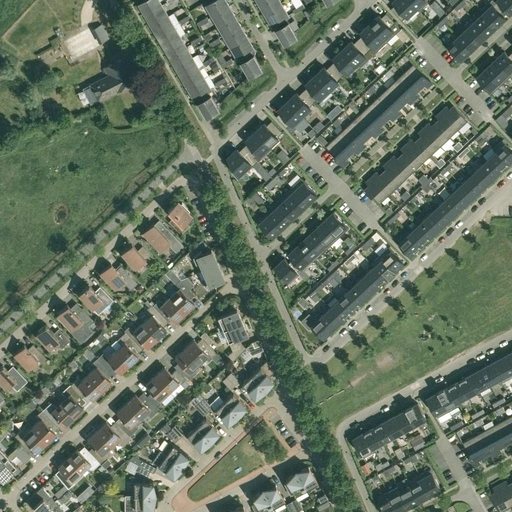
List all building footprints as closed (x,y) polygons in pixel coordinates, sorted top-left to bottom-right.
[(141,4),(146,14),(162,4),(159,0),(145,0),(140,3),(140,4),(141,4)] [(208,5),(214,15),(230,6),(226,0),(214,0),(207,4),(208,5)] [(265,0),(260,3),(266,13),(282,4),(279,0),(265,0)] [(407,16),(416,8),(419,11),(419,10),(417,7),(409,0),(394,0),(394,1),(396,4),(391,8),(402,20),(406,15),(407,16)] [(409,0),(417,7),(419,10),(428,2),(426,0),(409,0)] [(511,0),(496,0),(493,4),(501,12),(506,8),(510,13),(511,10),(511,0)] [(481,9),(484,12),(496,26),(506,17),(501,12),(493,4),(490,1),(481,9)] [(146,14),(152,24),(168,15),(162,4),(146,14)] [(273,24),(275,23),(286,16),(289,15),(288,14),(282,4),(266,13),(272,23),(273,24)] [(236,16),(230,6),(214,15),(220,25),(236,16)] [(379,15),(370,23),(384,38),(393,29),(392,28),(397,24),(386,12),(381,17),(379,15)] [(484,12),(476,20),(488,33),(496,26),(484,12)] [(174,25),(168,15),(152,24),(158,34),(174,25)] [(242,26),(236,16),(220,25),(226,36),(242,26)] [(297,34),(286,16),(275,23),(286,41),(297,34)] [(463,26),(466,29),(479,42),(488,33),(476,20),(473,17),(463,26)] [(363,34),(358,38),(369,50),(374,45),(375,47),(384,38),(370,23),(361,32),(363,34)] [(180,35),(174,25),(158,34),(164,45),(180,35)] [(226,36),(232,46),(248,37),(242,26),(226,36)] [(466,29),(458,36),(471,50),(479,42),(466,29)] [(461,59),(464,56),(471,50),(458,36),(455,34),(446,43),(461,59)] [(186,46),(180,35),(164,45),(170,55),(186,46)] [(238,57),(240,55),(251,49),(254,47),(254,46),(253,47),(248,37),(232,46),(238,56),(237,56),(238,57)] [(352,41),(343,49),(357,64),(366,55),(365,54),(369,50),(358,38),(354,43),(352,41)] [(198,46),(201,51),(208,48),(205,42),(198,46)] [(192,56),(186,46),(170,55),(176,65),(192,56)] [(262,67),(251,49),(240,55),(251,74),(262,67)] [(334,58),(336,60),(331,64),(342,76),(347,71),(348,72),(357,64),(343,49),(334,58)] [(504,51),(496,59),(511,75),(511,74),(511,51),(509,55),(504,51)] [(176,65),(183,76),(198,66),(192,56),(176,65)] [(90,84),(98,99),(116,90),(116,91),(134,82),(131,76),(136,74),(132,68),(130,69),(124,57),(104,67),(108,75),(90,84)] [(496,59),(486,68),(501,84),(511,75),(496,59)] [(414,63),(404,72),(420,88),(425,84),(428,87),(433,83),(414,63)] [(325,66),(315,75),(329,90),(338,81),(337,80),(342,76),(331,64),(327,68),(325,66)] [(183,76),(189,86),(205,77),(200,69),(198,66),(183,76)] [(486,68),(478,76),(493,92),(501,84),(486,68)] [(404,72),(396,80),(415,100),(419,96),(415,92),(420,88),(404,72)] [(308,85),(304,90),(315,101),(319,97),(320,98),(329,90),(315,75),(306,83),(308,85)] [(197,96),(209,89),(211,88),(211,87),(210,87),(205,77),(189,86),(195,96),(194,96),(195,97),(197,96)] [(396,80),(387,88),(403,104),(407,100),(411,104),(415,100),(396,80)] [(387,88),(378,96),(397,116),(401,112),(398,109),(403,104),(387,88)] [(219,108),(209,89),(197,96),(208,114),(219,108)] [(302,115),(311,106),(310,106),(315,101),(304,90),(299,94),(297,92),(288,100),(304,117),(302,115)] [(378,96),(370,104),(385,121),(390,116),(393,120),(397,116),(378,96)] [(295,126),(304,117),(288,100),(279,109),(281,111),(276,116),(287,127),(292,123),(295,126)] [(348,104),(352,108),(357,113),(359,111),(355,105),(354,106),(350,101),(348,104)] [(370,104),(361,113),(380,133),(384,129),(381,125),(385,121),(370,104)] [(447,105),(441,110),(459,129),(468,120),(453,105),(450,108),(447,105)] [(506,109),(501,114),(505,118),(510,114),(506,109)] [(439,119),(435,122),(450,137),(459,129),(441,110),(436,116),(439,119)] [(380,133),(361,113),(352,121),(368,137),(372,133),(376,137),(380,133)] [(265,122),(255,132),(269,146),(278,137),(277,136),(282,131),(272,120),(267,125),(265,122)] [(352,121),(343,129),(362,149),(366,145),(363,142),(368,137),(352,121)] [(429,122),(424,127),(441,145),(450,137),(435,122),(432,125),(429,122)] [(421,135),(418,138),(432,154),(441,145),(424,127),(418,132),(421,135)] [(312,128),(307,133),(311,137),(316,132),(312,128)] [(343,129),(335,137),(350,154),(355,149),(358,153),(362,149),(343,129)] [(485,129),(480,134),(484,138),(489,134),(485,129)] [(249,142),(243,147),(253,159),(259,153),(260,154),(269,146),(255,132),(247,140),(249,142)] [(335,137),(326,146),(345,166),(349,162),(346,158),(350,154),(335,137)] [(412,138),(406,143),(424,162),(432,154),(418,138),(415,141),(412,138)] [(511,150),(502,140),(493,148),(508,164),(511,160),(511,150)] [(404,152),(400,155),(415,170),(424,162),(406,143),(401,148),(404,152)] [(250,162),(253,159),(243,147),(239,150),(237,148),(228,157),(235,165),(234,167),(240,178),(253,165),(250,162)] [(496,151),(487,159),(499,172),(508,164),(493,148),(496,151)] [(282,159),(286,163),(290,158),(287,154),(282,159)] [(394,154),(389,160),(406,178),(415,170),(400,155),(397,158),(394,154)] [(487,159),(478,168),(490,180),(493,178),(497,175),(497,174),(499,172),(487,159)] [(386,168),(383,171),(398,186),(406,178),(389,160),(383,165),(386,168)] [(478,168),(470,176),(482,189),(490,180),(478,168)] [(295,181),(302,173),(299,170),(292,179),(295,181)] [(262,176),(266,180),(272,175),(267,171),(262,176)] [(377,171),(371,176),(389,195),(396,188),(398,186),(383,171),(380,174),(377,171)] [(275,176),(271,180),(275,185),(280,180),(275,176)] [(369,185),(365,188),(380,203),(389,195),(371,176),(366,181),(369,185)] [(470,176),(461,184),(473,197),(475,195),(476,195),(479,191),(482,189),(470,176)] [(302,178),(293,187),(308,203),(317,194),(302,178)] [(270,189),(275,185),(271,180),(266,185),(270,189)] [(461,184),(452,192),(464,205),(473,197),(461,184)] [(293,187),(284,195),(299,211),(308,203),(293,187)] [(452,192),(443,200),(456,213),(458,211),(462,207),(464,205),(452,192)] [(284,195),(275,203),(291,219),(299,211),(284,195)] [(167,210),(176,219),(171,223),(180,233),(189,225),(185,221),(191,215),(188,212),(189,210),(182,202),(180,203),(177,200),(167,210)] [(443,200),(435,209),(447,221),(456,213),(443,200)] [(275,203),(267,211),(282,227),(291,219),(275,203)] [(435,209),(426,217),(438,230),(440,227),(441,228),(444,224),(447,221),(435,209)] [(273,236),(282,227),(267,211),(258,220),(273,236)] [(333,212),(324,220),(337,234),(339,236),(349,228),(333,212)] [(426,217),(417,225),(429,238),(438,230),(426,217)] [(324,220),(316,228),(328,241),(337,234),(324,220)] [(161,232),(153,223),(143,233),(159,250),(167,243),(175,252),(183,245),(166,227),(161,232)] [(417,225),(408,233),(421,246),(429,238),(417,225)] [(316,228),(307,237),(322,253),(331,244),(328,241),(316,228)] [(399,242),(411,255),(421,246),(408,233),(399,242)] [(371,236),(366,241),(370,245),(375,241),(371,236)] [(307,237),(298,245),(310,258),(313,261),(322,253),(307,237)] [(197,269),(198,271),(217,263),(211,249),(202,253),(200,249),(206,244),(201,240),(185,254),(190,258),(193,256),(195,262),(194,263),(195,264),(197,269)] [(366,250),(370,245),(366,241),(361,245),(366,250)] [(351,251),(357,245),(354,242),(349,248),(351,251)] [(121,253),(129,261),(128,262),(128,261),(127,262),(133,268),(133,267),(134,266),(135,268),(142,262),(146,266),(155,258),(145,248),(140,253),(131,244),(121,253)] [(289,253),(293,258),(302,266),(310,258),(298,245),(289,253)] [(388,246),(384,251),(379,255),(394,271),(403,262),(388,246)] [(379,255),(371,263),(386,279),(394,271),(379,255)] [(285,257),(275,266),(290,282),(300,274),(297,271),(302,266),(293,258),(289,262),(285,257)] [(111,263),(110,263),(100,273),(115,288),(123,281),(130,289),(137,283),(120,265),(116,269),(111,263)] [(223,277),(217,263),(198,271),(198,272),(203,269),(206,277),(203,279),(201,280),(203,283),(204,286),(207,289),(211,285),(215,283),(214,281),(223,277)] [(373,266),(369,271),(365,274),(377,287),(386,279),(371,263),(370,263),(373,266)] [(365,274),(356,283),(368,295),(371,293),(375,290),(374,289),(377,287),(365,274)] [(186,276),(180,279),(189,289),(189,288),(193,284),(186,276)] [(177,290),(170,296),(184,312),(194,303),(186,294),(190,290),(189,289),(180,279),(173,285),(177,290)] [(356,283),(347,291),(359,304),(368,295),(356,283)] [(88,284),(78,293),(92,307),(101,298),(107,304),(113,299),(103,289),(98,294),(88,284)] [(139,293),(144,289),(140,284),(135,289),(139,293)] [(347,291),(339,299),(351,312),(359,304),(347,291)] [(159,299),(152,305),(162,315),(163,316),(167,312),(175,321),(184,312),(170,296),(163,303),(159,299)] [(305,298),(300,303),(304,307),(309,303),(305,298)] [(339,299),(330,307),(342,320),(351,312),(339,299)] [(88,327),(85,323),(91,318),(82,308),(77,312),(74,312),(67,304),(57,313),(60,316),(58,318),(65,325),(67,323),(71,328),(69,330),(77,338),(88,327)] [(147,318),(142,322),(157,338),(166,329),(157,319),(162,315),(152,305),(151,304),(148,306),(147,308),(150,311),(147,314),(147,318)] [(218,331),(222,329),(242,321),(236,308),(235,308),(235,307),(234,306),(233,305),(231,306),(230,307),(227,310),(228,311),(217,316),(221,325),(216,327),(218,331)] [(319,312),(318,312),(333,328),(336,326),(340,322),(339,322),(342,320),(330,307),(321,315),(319,312)] [(318,312),(309,321),(324,337),(333,328),(318,312)] [(247,333),(242,321),(222,329),(228,341),(232,350),(227,355),(232,360),(242,351),(237,346),(234,338),(247,333)] [(128,326),(124,330),(125,332),(134,342),(139,338),(147,347),(157,338),(142,322),(133,331),(128,326)] [(45,325),(36,334),(48,347),(53,343),(56,346),(58,344),(61,348),(70,340),(62,332),(58,336),(56,334),(55,335),(45,325)] [(200,335),(207,343),(208,344),(213,340),(204,331),(200,335)] [(129,346),(134,342),(125,332),(116,340),(120,343),(114,348),(129,364),(138,356),(129,346)] [(216,353),(208,344),(207,343),(202,348),(193,339),(184,348),(199,364),(209,355),(211,358),(216,353)] [(252,342),(254,347),(261,344),(258,339),(252,342)] [(263,350),(261,344),(254,347),(252,342),(245,348),(252,355),(263,350)] [(24,345),(14,354),(28,369),(38,360),(41,363),(46,358),(36,347),(31,352),(24,345)] [(120,372),(129,364),(114,348),(106,356),(103,353),(97,358),(107,368),(112,363),(120,372)] [(193,370),(199,364),(184,348),(174,357),(184,367),(179,371),(186,379),(188,381),(189,379),(196,373),(193,370)] [(510,352),(502,357),(510,372),(511,371),(511,350),(510,352)] [(493,361),(491,362),(500,378),(510,372),(502,357),(493,361)] [(102,372),(107,368),(97,358),(91,364),(94,367),(87,374),(101,390),(111,381),(102,372)] [(267,359),(250,375),(263,388),(273,379),(269,375),(273,372),(267,359)] [(489,364),(481,368),(489,384),(500,378),(491,362),(489,364)] [(2,365),(0,367),(0,381),(6,388),(9,385),(12,385),(17,390),(27,380),(16,369),(12,372),(10,372),(2,365)] [(170,392),(180,383),(180,384),(186,379),(179,371),(176,369),(171,373),(164,366),(155,375),(170,392)] [(472,373),(470,374),(479,390),(489,384),(481,368),(472,373)] [(222,371),(217,376),(221,380),(226,376),(222,371)] [(230,372),(226,376),(235,385),(239,381),(230,372)] [(92,399),(101,390),(87,374),(80,380),(77,377),(70,384),(79,394),(84,390),(92,399)] [(468,375),(460,380),(468,395),(479,390),(470,374),(467,375),(468,375)] [(147,396),(149,398),(156,406),(162,401),(161,400),(170,392),(155,375),(145,384),(152,391),(147,396)] [(241,383),(254,397),(263,388),(250,375),(241,383)] [(222,380),(230,389),(235,385),(226,376),(222,380)] [(460,380),(449,386),(459,405),(460,404),(458,401),(468,395),(460,380)] [(75,398),(79,394),(70,384),(61,392),(64,395),(59,401),(73,416),(84,407),(83,406),(83,407),(75,398)] [(449,386),(438,391),(449,410),(459,405),(449,386)] [(233,391),(223,400),(236,414),(246,405),(233,391)] [(438,416),(449,410),(438,391),(427,397),(438,416)] [(199,393),(194,397),(199,402),(207,411),(212,407),(212,406),(209,404),(203,397),(199,393)] [(135,394),(126,403),(141,419),(147,413),(151,417),(159,409),(156,406),(149,398),(144,403),(135,394)] [(236,414),(223,400),(218,395),(213,399),(209,404),(212,406),(212,407),(227,423),(236,414)] [(189,401),(194,406),(199,402),(194,397),(194,396),(189,401)] [(42,410),(51,420),(52,420),(56,416),(64,424),(63,425),(64,425),(73,416),(59,401),(55,405),(51,401),(42,410)] [(203,415),(207,411),(199,402),(194,406),(203,415)] [(135,425),(141,419),(126,403),(116,411),(125,421),(120,425),(121,426),(129,435),(133,432),(138,428),(135,425)] [(418,403),(407,409),(415,424),(426,418),(418,403)] [(407,409),(396,414),(405,430),(415,424),(407,409)] [(39,419),(32,427),(46,442),(55,433),(47,424),(51,420),(42,410),(35,416),(39,419)] [(388,419),(386,420),(394,436),(405,430),(396,414),(388,419)] [(205,417),(196,426),(209,440),(218,431),(205,417)] [(511,430),(505,418),(495,424),(506,444),(511,441),(511,442),(511,430)] [(383,421),(375,426),(384,441),(394,436),(386,420),(383,421)] [(112,446),(118,441),(123,446),(131,438),(129,435),(121,426),(115,431),(106,421),(97,430),(112,446)] [(176,423),(171,427),(180,436),(184,432),(176,423)] [(495,424),(484,430),(497,454),(502,451),(500,447),(506,444),(495,424)] [(186,435),(199,449),(209,440),(196,426),(186,435)] [(375,426),(365,432),(375,451),(376,451),(374,447),(384,441),(375,426)] [(21,443),(20,443),(23,446),(28,442),(37,451),(46,442),(32,427),(24,434),(21,430),(14,436),(21,443)] [(174,442),(180,436),(171,427),(165,433),(174,442)] [(96,448),(91,453),(97,460),(105,468),(111,462),(107,458),(109,456),(106,452),(112,446),(97,430),(87,439),(96,448)] [(484,430),(474,436),(485,455),(490,452),(492,457),(497,454),(484,430)] [(364,457),(375,451),(365,432),(354,438),(364,457)] [(474,436),(463,442),(476,466),(481,463),(479,459),(485,455),(474,436)] [(413,446),(415,450),(426,444),(424,440),(413,446)] [(188,455),(173,444),(169,441),(161,452),(160,450),(160,451),(181,466),(188,455)] [(20,443),(8,455),(0,462),(0,476),(2,478),(16,465),(10,460),(16,454),(24,462),(27,459),(26,457),(30,452),(23,446),(20,443)] [(77,448),(67,457),(83,474),(97,460),(91,453),(89,451),(85,455),(83,455),(77,448)] [(173,476),(181,466),(160,451),(152,461),(173,476)] [(418,458),(415,453),(410,456),(412,460),(411,460),(412,462),(418,458)] [(59,477),(68,488),(83,474),(67,457),(58,466),(63,471),(63,474),(59,477)] [(139,465),(150,471),(153,472),(156,467),(137,457),(134,462),(139,464),(139,465)] [(378,470),(384,467),(382,463),(381,461),(375,465),(378,470)] [(139,465),(136,470),(147,476),(150,471),(139,465)] [(308,466),(297,472),(306,489),(317,483),(308,466)] [(391,473),(391,471),(390,471),(388,468),(383,471),(386,476),(391,473)] [(430,468),(419,474),(430,494),(441,488),(430,468)] [(294,495),(306,489),(297,472),(285,479),(287,482),(284,484),(290,494),(293,493),(294,495)] [(419,474),(409,480),(420,500),(430,494),(419,474)] [(399,486),(398,486),(409,505),(420,500),(409,480),(410,484),(401,489),(399,486)] [(506,480),(500,483),(511,506),(511,505),(511,481),(508,484),(506,480)] [(133,482),(134,494),(125,494),(125,495),(153,495),(152,482),(133,482)] [(491,493),(501,511),(511,506),(500,483),(493,487),(495,491),(491,493)] [(64,493),(68,489),(64,484),(59,488),(64,493)] [(275,484),(264,490),(273,507),(284,501),(275,484)] [(41,486),(25,501),(31,508),(34,506),(39,511),(41,511),(50,505),(55,500),(41,486)] [(398,486),(388,492),(399,511),(409,505),(398,486)] [(68,498),(73,495),(69,490),(64,494),(68,498)] [(264,490),(252,496),(260,511),(263,511),(273,507),(264,490)] [(388,492),(377,498),(384,511),(396,511),(399,511),(388,492)] [(153,508),(153,495),(125,495),(125,511),(140,511),(141,508),(153,508)] [(296,498),(291,501),(297,511),(302,509),(296,498)] [(316,505),(319,510),(320,510),(330,504),(327,499),(316,505)] [(289,511),(296,511),(297,511),(291,501),(285,504),(289,511)]
